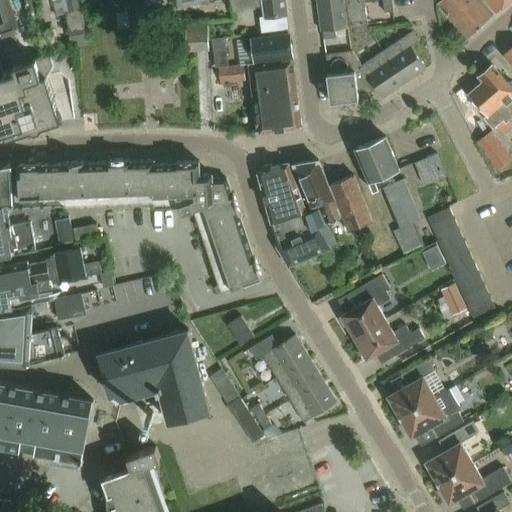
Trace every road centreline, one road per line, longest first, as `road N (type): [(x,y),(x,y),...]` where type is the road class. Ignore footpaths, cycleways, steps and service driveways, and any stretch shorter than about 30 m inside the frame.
road 1 (residential): [(419,511),(265,251),(234,149)]
road 2 (residential): [(234,149),(90,141),(0,150)]
road 3 (residential): [(444,72),(348,129),(321,134)]
road 4 (residential): [(321,134),(296,0)]
